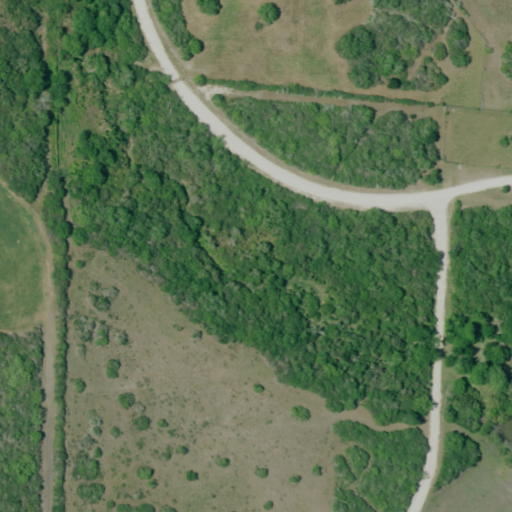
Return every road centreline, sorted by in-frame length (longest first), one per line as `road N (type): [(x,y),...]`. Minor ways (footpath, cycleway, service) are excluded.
road 1 (residential): [(141,0),(184,83),(240,153),(322,199),(432,201)]
road 2 (residential): [(414,511),(433,460),(442,215),(432,201)]
